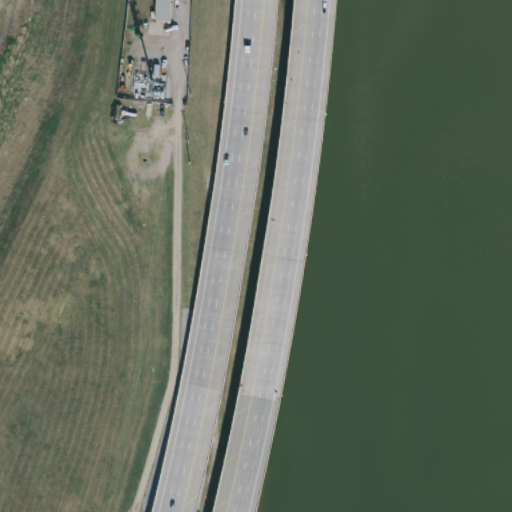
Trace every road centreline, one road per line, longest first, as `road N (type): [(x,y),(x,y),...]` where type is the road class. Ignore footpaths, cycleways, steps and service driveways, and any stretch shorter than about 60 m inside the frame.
road 1 (motorway): [(243,511),(294,259),(324,0)]
road 2 (motorway): [(253,0),(226,250),(174,511)]
